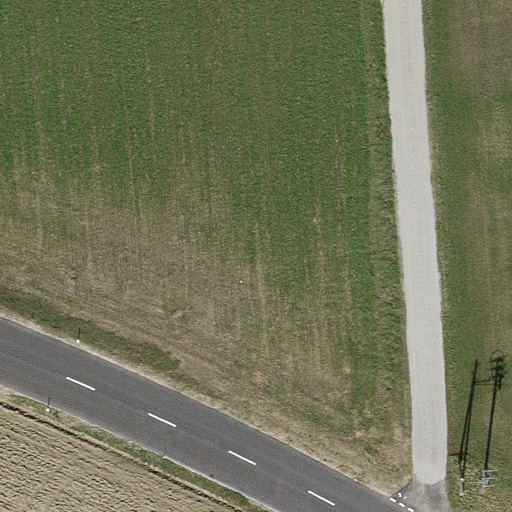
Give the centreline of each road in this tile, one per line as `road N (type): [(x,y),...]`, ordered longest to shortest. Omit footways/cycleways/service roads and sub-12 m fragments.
road 1 (track): [(438,511),(406,0)]
road 2 (tertiary): [(349,511),(137,410),(0,357)]
